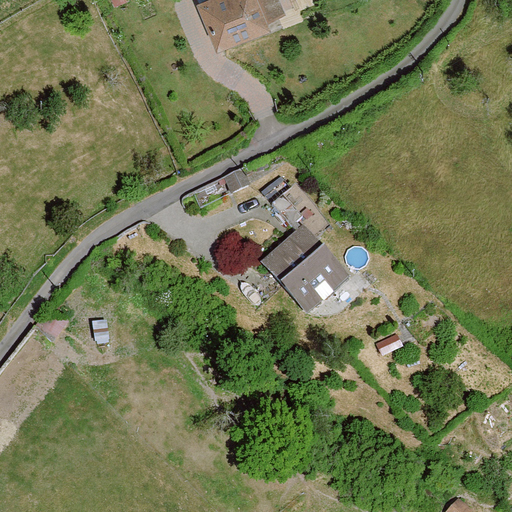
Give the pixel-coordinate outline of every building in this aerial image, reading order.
[(263,20),(282,13),(277,0),(208,0),(207,1),(206,0),(199,0),(218,45),(266,26),(263,20)] [(241,170),(226,177),(233,193),(248,186),(241,170)] [(283,196),(272,206),(291,228),(303,218),(283,196)] [(349,281),(304,232),(265,267),(301,306),(321,288),(330,298),(349,281)] [(52,343),(70,318),(52,305),(34,330),(52,343)] [(468,511),(458,502),(449,511),(468,511)]
